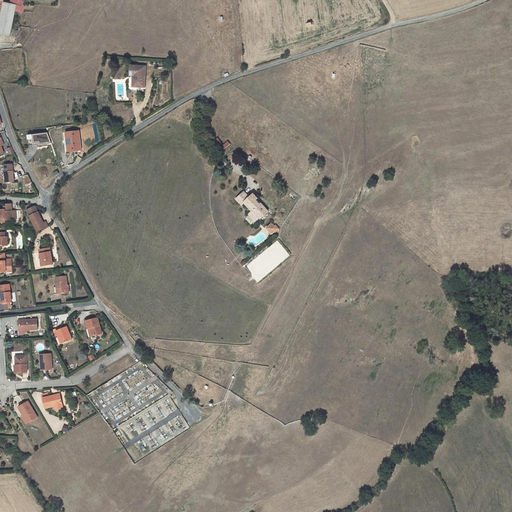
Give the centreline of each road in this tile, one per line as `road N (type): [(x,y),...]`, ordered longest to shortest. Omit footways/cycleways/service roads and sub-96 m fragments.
road 1 (unclassified): [(481,0),(213,84),(43,197)]
road 2 (residential): [(132,347),(75,382),(5,387)]
road 3 (unclassified): [(43,197),(101,303)]
